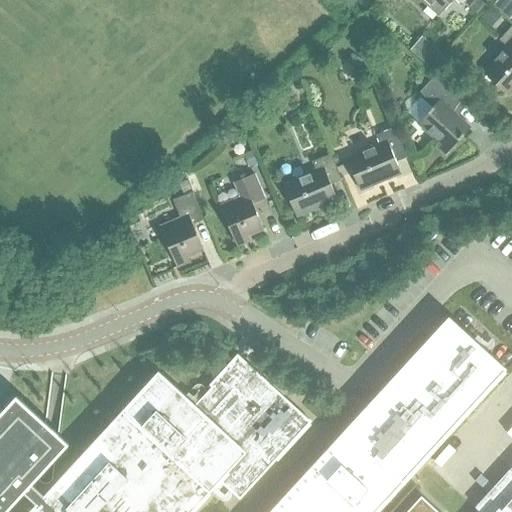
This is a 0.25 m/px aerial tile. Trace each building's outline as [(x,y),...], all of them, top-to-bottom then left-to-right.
[(455,0),(461,6),(466,0),(420,0),(438,16),(452,0),(455,0)] [(483,73),(508,96),(511,92),(511,25),(499,40),(506,46),(483,73)] [(431,62),(444,47),(427,33),(415,49),(431,62)] [(431,143),(445,155),(470,128),(452,112),(461,102),(434,77),(418,94),(432,108),(418,124),(434,139),(431,143)] [(396,162),(407,157),(395,128),(376,136),(380,145),(347,158),(360,190),(401,174),(396,162)] [(331,184),(342,180),(331,154),(312,162),(316,171),(283,185),(296,217),(337,200),(331,184)] [(253,204),(265,199),(254,174),(234,182),(241,198),(220,206),(237,246),(244,243),(242,238),(263,229),(253,204)] [(193,224),(204,220),(192,192),(173,200),(180,218),(160,227),(177,267),(184,264),(182,259),(203,250),(193,224)] [(423,238),(429,243),(436,236),(430,230),(423,238)] [(0,511),(511,511),(511,466),(509,470),(511,472),(511,491),(497,507),(498,508),(494,511),(437,511),(421,497),(406,511),(375,511),(421,463),(426,456),(506,370),(506,369),(472,337),(451,319),(449,317),(447,318),(431,336),(396,374),(380,391),(369,403),(363,410),(269,511),(191,511),(209,493),(220,481),(240,500),(311,422),(297,409),(292,414),(279,402),(284,397),(272,386),(238,355),(237,355),(232,360),(209,385),(211,387),(195,405),(158,372),(122,411),(31,510),(29,511),(4,511),(21,495),(69,444),(59,435),(45,422),(33,412),(18,397),(17,396),(15,398),(8,405),(0,414),(0,511)] [(100,356),(112,378),(133,366),(121,344),(100,356)] [(121,394),(134,387),(128,376),(115,383),(121,394)] [(466,446),(489,416),(478,408),(455,438),(466,446)]
